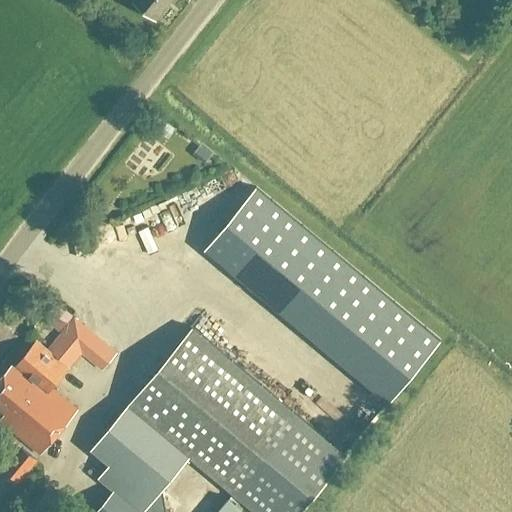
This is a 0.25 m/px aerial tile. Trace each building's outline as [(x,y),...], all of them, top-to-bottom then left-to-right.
[(135,0),(133,3),(155,21),(172,0),(135,0)] [(227,159),(182,215),(213,240),(244,267),(290,211),(258,185),(227,159)] [(175,203),(162,206),(168,233),(181,230),(175,203)] [(191,249),(173,283),(192,293),(187,304),(208,315),(217,299),(205,292),(209,284),(203,281),(214,261),(191,249)] [(55,300),(42,316),(59,331),(73,315),(55,300)] [(101,371),(115,356),(74,319),(47,351),(36,342),(14,368),(11,365),(0,377),(0,409),(4,413),(0,418),(0,421),(40,455),(77,410),(50,388),(67,368),(68,369),(81,354),(101,371)] [(190,458),(236,496),(256,511),(300,511),(347,456),(300,418),(191,329),(127,407),(190,458)] [(145,511),(190,458),(127,407),(87,456),(105,471),(95,484),(109,496),(96,511),(145,511)] [(22,449),(4,471),(19,483),(37,461),(22,449)] [(244,511),(229,498),(217,511),(244,511)]
